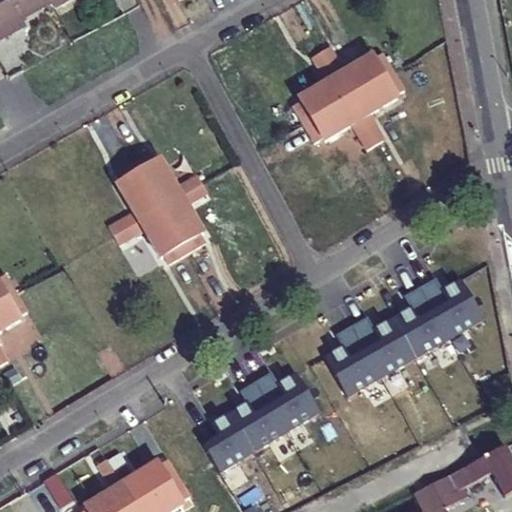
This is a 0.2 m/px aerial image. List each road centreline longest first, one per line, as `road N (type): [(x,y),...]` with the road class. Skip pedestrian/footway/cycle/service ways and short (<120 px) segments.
road 1 (residential): [(0,469),(423,212)]
road 2 (residential): [(0,153),(268,0)]
road 3 (tertiary): [(469,0),(495,139)]
road 4 (residential): [(335,511),(459,447)]
